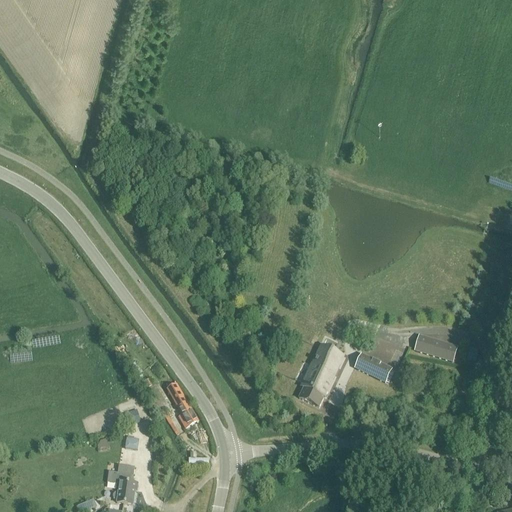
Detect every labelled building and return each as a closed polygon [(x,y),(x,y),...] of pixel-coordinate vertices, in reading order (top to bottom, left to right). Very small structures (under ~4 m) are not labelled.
[(422,338),(417,353),(452,364),(457,349),(422,338)] [(302,389),(304,390),(299,400),(319,410),(326,395),(327,395),(327,394),(326,394),(343,359),(337,356),(336,356),(322,349),(321,349),(302,389)] [(362,356),(356,370),(385,383),(391,369),(362,356)] [(150,380),(143,384),(147,390),(153,386),(150,380)] [(175,383),(166,388),(182,417),(179,419),(185,429),(198,422),(175,383)] [(146,391),(144,392),(160,417),(170,411),(155,386),(153,386),(147,390),(146,391)] [(128,428),(140,424),(136,411),(124,414),(128,428)] [(139,450),(139,439),(127,438),(126,450),(139,450)] [(134,469),(118,467),(117,475),(108,474),(107,485),(119,487),(118,494),(116,494),(114,495),(113,496),(112,498),(113,500),(115,502),(117,502),(117,505),(133,507),(136,485),(132,485),(134,469)]
